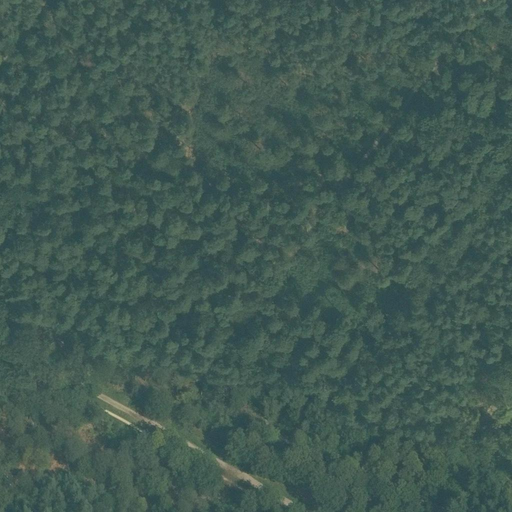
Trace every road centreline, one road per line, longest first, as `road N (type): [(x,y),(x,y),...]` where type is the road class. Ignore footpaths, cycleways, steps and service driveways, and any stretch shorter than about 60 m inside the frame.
road 1 (unknown): [(511,140),(295,430),(295,446),(365,511)]
road 2 (unknown): [(322,392),(270,391),(201,368),(156,330),(132,328),(11,278),(0,266)]
road 3 (track): [(0,341),(295,511)]
road 4 (track): [(511,388),(416,511)]
